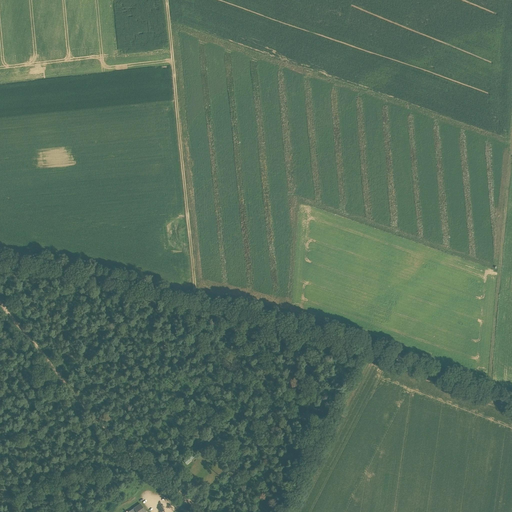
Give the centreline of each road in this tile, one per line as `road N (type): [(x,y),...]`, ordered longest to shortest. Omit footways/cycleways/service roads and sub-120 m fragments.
road 1 (tertiary): [(511,401),(319,330),(0,249)]
road 2 (track): [(167,0),(195,299)]
road 3 (track): [(200,511),(117,438),(0,303)]
road 4 (track): [(488,392),(511,152)]
